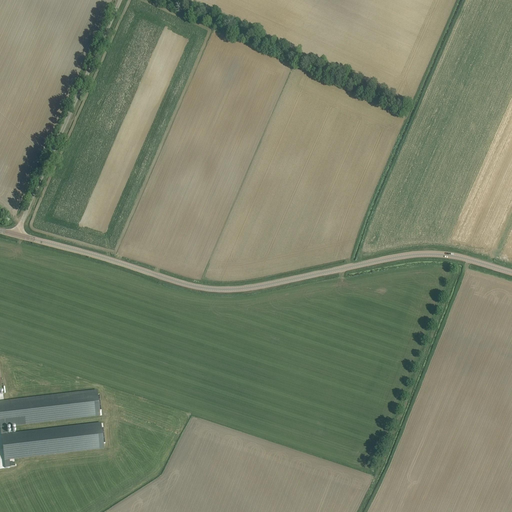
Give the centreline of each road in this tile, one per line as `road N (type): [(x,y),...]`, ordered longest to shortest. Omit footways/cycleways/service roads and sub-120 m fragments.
road 1 (tertiary): [(511,274),(409,255),(218,289),(18,235)]
road 2 (unclassified): [(18,235),(121,0)]
